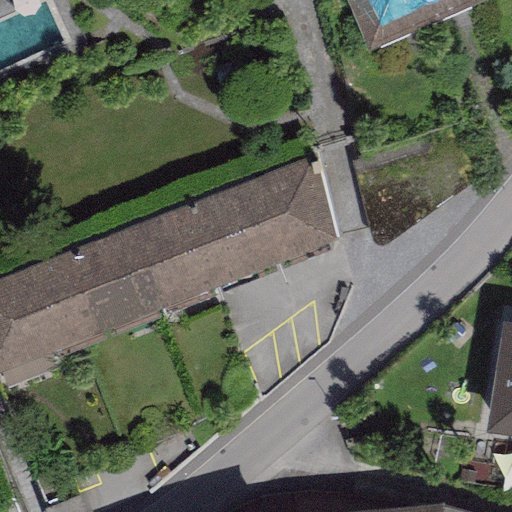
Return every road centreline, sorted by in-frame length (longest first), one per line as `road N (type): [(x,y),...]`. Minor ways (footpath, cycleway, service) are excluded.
road 1 (secondary): [(179,511),(438,286),(511,205)]
road 2 (unknown): [(297,0),(381,337)]
